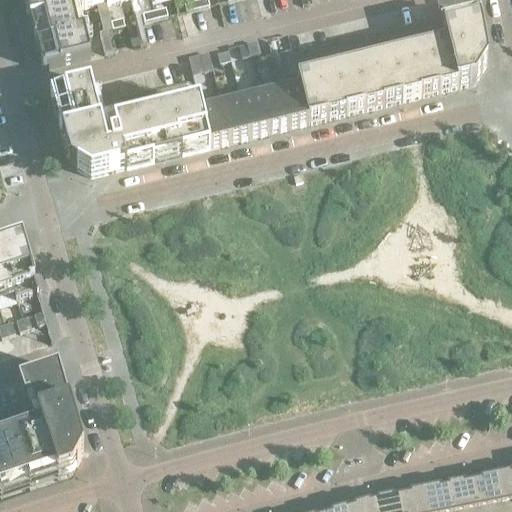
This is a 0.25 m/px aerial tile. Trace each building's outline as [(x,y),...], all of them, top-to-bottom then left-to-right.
[(97,8),(106,6),(104,0),(22,0),(43,73),(90,62),(78,13),(97,8)] [(104,0),(106,6),(107,8),(129,3),(128,0),(104,0)] [(439,13),(446,12),(443,0),(436,2),(439,13)] [(446,12),(453,10),(450,0),(443,0),(446,12)] [(450,0),(453,10),(460,8),(458,0),(450,0)] [(458,0),(460,8),(467,7),(465,0),(458,0)] [(209,10),(208,2),(197,5),(199,13),(209,10)] [(197,5),(184,8),(186,16),(199,13),(197,5)] [(106,6),(96,9),(99,18),(108,15),(106,6)] [(167,20),(165,12),(154,15),(156,23),(167,20)] [(108,15),(99,18),(101,27),(110,24),(108,15)] [(154,15),(143,18),(145,26),(156,23),(154,15)] [(441,21),(432,23),(434,32),(443,29),(441,21)] [(122,23),(111,25),(113,33),(125,31),(122,23)] [(424,34),(434,32),(432,23),(422,26),(424,34)] [(110,24),(101,27),(103,35),(107,34),(107,35),(112,33),(110,24)] [(415,36),(424,34),(422,26),(413,28),(415,36)] [(443,36),(446,47),(447,47),(458,91),(469,88),(469,89),(475,87),(487,68),(479,27),(444,35),(443,36)] [(406,38),(415,36),(413,28),(404,30),(406,38)] [(396,41),(406,38),(404,30),(394,33),(396,41)] [(387,43),(396,41),(394,33),(385,35),(387,43)] [(103,35),(99,36),(102,47),(110,45),(107,34),(103,35)] [(378,45),(387,43),(385,35),(376,37),(378,45)] [(368,48),(378,45),(376,37),(366,39),(368,48)] [(359,50),(368,48),(366,39),(357,42),(359,50)] [(350,52),(359,50),(357,42),(348,44),(350,52)] [(340,54),(350,52),(348,44),(338,46),(340,54)] [(110,45),(102,47),(104,58),(113,56),(110,45)] [(256,46),(247,48),(250,60),(259,58),(256,46)] [(331,57),(340,54),(338,46),(329,48),(331,57)] [(458,91),(447,47),(446,47),(429,51),(439,96),(458,91)] [(247,48),(239,50),(242,63),(251,61),(250,60),(247,48)] [(322,59),(331,57),(329,48),(320,51),(322,59)] [(312,61),(322,59),(320,51),(310,53),(312,61)] [(439,96),(429,51),(410,56),(421,100),(439,96)] [(291,53),(278,56),(284,80),(297,76),(294,66),(292,58),(291,53)] [(303,63),(312,61),(310,53),(301,55),(303,63)] [(228,55),(218,58),(220,68),(231,66),(228,55)] [(294,66),(303,63),(301,55),(292,58),(294,66)] [(421,100),(410,56),(391,60),(402,105),(421,100)] [(208,58),(188,63),(193,80),(213,75),(208,58)] [(402,105),(391,60),(373,65),(383,109),(402,105)] [(383,109),(373,65),(354,70),(365,114),(383,109)] [(365,114),(354,70),(335,74),(346,118),(365,114)] [(346,118),(335,74),(317,79),(327,123),(328,123),(346,118)] [(298,83),(299,89),(309,127),(327,123),(317,79),(298,83)] [(200,113),(199,109),(189,111),(193,128),(120,145),(119,142),(109,144),(112,155),(107,156),(90,86),(50,96),(71,169),(91,181),(210,152),(200,113)] [(299,89),(279,94),(289,132),(309,127),(299,89)] [(289,132),(279,94),(260,98),(269,137),(289,132)] [(260,98),(240,103),(250,142),(269,137),(260,98)] [(221,108),(230,147),(250,142),(240,103),(221,108)] [(200,113),(210,152),(230,147),(221,108),(200,113)] [(159,260),(182,254),(180,245),(157,251),(159,260)] [(0,252),(0,255),(14,296),(13,297),(16,306),(36,299),(36,302),(38,302),(26,261),(7,251),(0,252)] [(0,301),(13,297),(14,296),(0,255),(0,301)] [(34,320),(38,331),(45,329),(41,317),(34,320)] [(30,321),(23,323),(27,335),(33,332),(30,321)] [(27,335),(23,323),(16,326),(20,337),(27,335)] [(11,327),(5,329),(8,341),(15,338),(11,327)] [(0,338),(2,343),(8,341),(5,329),(0,330),(0,338)] [(0,494),(55,476),(58,484),(72,479),(77,470),(83,458),(58,372),(18,385),(24,403),(33,427),(0,438),(0,494)] [(511,511),(511,480),(511,481),(511,479),(495,482),(501,511),(511,511)] [(501,511),(495,482),(480,485),(480,487),(472,489),(476,511),(501,511)] [(464,490),(463,488),(448,491),(452,511),(476,511),(472,489),(464,490)] [(452,511),(448,491),(447,491),(447,494),(440,495),(440,493),(424,496),(427,511),(452,511)] [(427,511),(424,496),(409,499),(409,501),(401,503),(403,511),(427,511)] [(393,504),(393,502),(376,505),(377,508),(373,508),(374,511),(403,511),(401,503),(393,504)]
